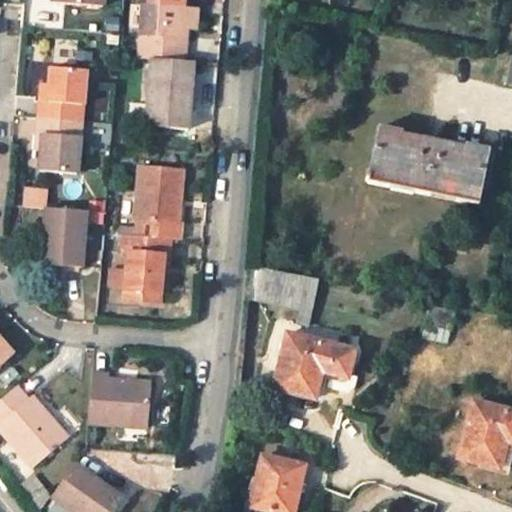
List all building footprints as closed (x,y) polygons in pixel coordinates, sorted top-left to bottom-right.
[(191,28),(193,6),(186,6),(186,0),(154,0),(155,3),(148,3),(143,57),(155,58),(188,61),(191,28)] [(204,7),(193,6),(191,28),(202,28),(204,7)] [(511,83),(511,52),(508,52),(502,82),(511,83)] [(197,62),(188,61),(155,58),(149,124),(191,127),(197,62)] [(50,102),(43,101),(41,118),(84,122),(88,69),(54,67),(51,88),(50,102)] [(44,86),(43,101),(50,102),(51,88),(44,86)] [(45,135),(44,149),(42,169),(80,172),(84,122),(41,118),(39,135),(45,135)] [(368,184),(477,206),(488,152),(467,148),(466,150),(400,136),(401,134),(379,130),(368,184)] [(139,220),(138,236),(174,239),(180,239),(182,224),(179,224),(183,170),(141,167),(136,219),(139,220)] [(27,186),(26,204),(48,206),(50,188),(27,186)] [(48,206),(45,244),(53,245),(51,263),(83,265),(87,210),(48,206)] [(126,301),(146,302),(147,292),(165,293),(166,273),(167,255),(173,256),(174,239),(138,236),(126,235),(125,252),(130,253),(126,301)] [(53,245),(45,244),(43,262),(51,263),(53,245)] [(319,282),(249,267),(246,302),(310,315),(319,282)] [(147,292),(146,302),(164,303),(165,293),(147,292)] [(430,310),(427,328),(451,333),(454,315),(430,310)] [(0,366),(8,360),(0,350),(0,337),(1,336),(0,335),(0,366)] [(0,337),(0,350),(8,360),(16,353),(1,336),(0,337)] [(347,356),(288,338),(271,394),(294,401),(296,395),(313,400),(319,379),(326,381),(323,393),(340,398),(341,398),(342,398),(343,397),(344,397),(346,397),(346,396),(347,396),(348,395),(349,394),(350,393),(353,383),(340,379),(347,356)] [(119,423),(149,426),(152,384),(111,380),(111,374),(92,373),(89,421),(119,423)] [(48,421),(52,418),(32,395),(29,398),(18,384),(0,399),(0,426),(33,466),(64,440),(48,421)] [(482,464),(502,469),(511,437),(511,415),(475,405),(460,461),(482,467),(482,464)] [(68,437),(52,418),(48,421),(64,440),(68,437)] [(244,504),(270,511),(280,511),(289,484),(294,486),(299,468),(262,457),(256,476),(252,475),(244,504)] [(75,464),(53,495),(75,511),(114,511),(124,498),(75,464)]
